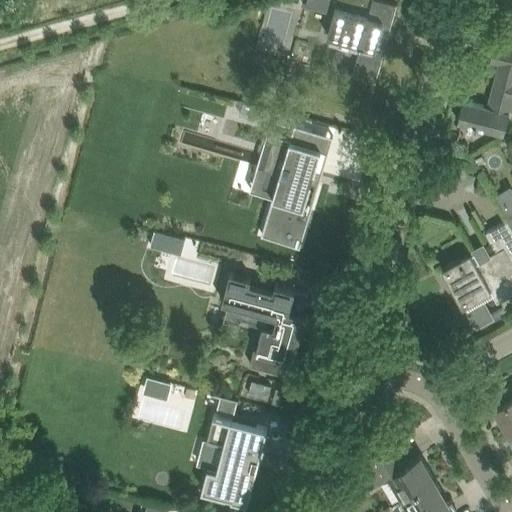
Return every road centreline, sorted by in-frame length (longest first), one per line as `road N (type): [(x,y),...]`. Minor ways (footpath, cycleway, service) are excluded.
road 1 (residential): [(354,364),(451,0)]
road 2 (unclassified): [(0,43),(161,0)]
road 3 (residential): [(312,511),(354,364)]
road 4 (residential): [(435,385),(509,511)]
